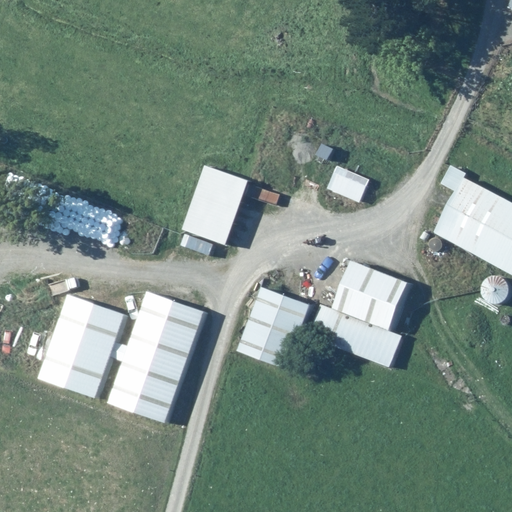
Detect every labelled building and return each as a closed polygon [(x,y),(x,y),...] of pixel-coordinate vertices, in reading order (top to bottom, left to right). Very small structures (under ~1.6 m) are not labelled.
[(511,9),(511,0),(501,0),(500,4),(511,9)] [(184,231),(233,248),(256,182),(206,165),(184,231)] [(511,273),(511,202),(466,179),(468,176),(451,168),(442,186),(455,192),(434,234),(511,273)] [(362,206),(371,187),(334,171),(326,189),(362,206)] [(256,202),(278,209),(283,194),(261,187),(256,202)] [(398,335),(416,285),(355,261),(336,312),(327,308),(315,341),(394,371),(406,338),(398,335)] [(320,308),(265,287),(240,352),(295,373),(320,308)] [(211,315),(152,294),(132,349),(122,345),(132,317),(74,296),(43,379),(102,401),(117,361),(127,365),(112,405),(170,426),(211,315)]
